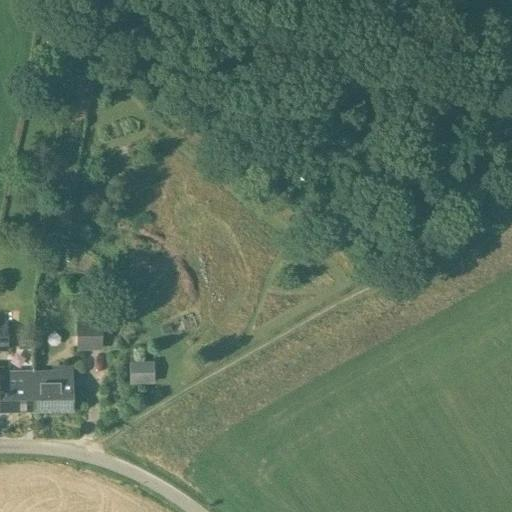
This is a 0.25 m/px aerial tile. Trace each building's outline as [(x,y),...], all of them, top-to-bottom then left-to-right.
[(0,352),(9,352),(8,334),(13,334),(13,321),(0,321),(0,352)] [(102,351),(102,321),(76,321),(76,352),(102,351)] [(127,360),(126,384),(152,385),(153,361),(127,360)] [(50,373),(30,373),(31,412),(69,411),(69,368),(50,369),(50,373)] [(6,370),(0,370),(0,412),(31,412),(30,373),(6,373),(6,370)]
